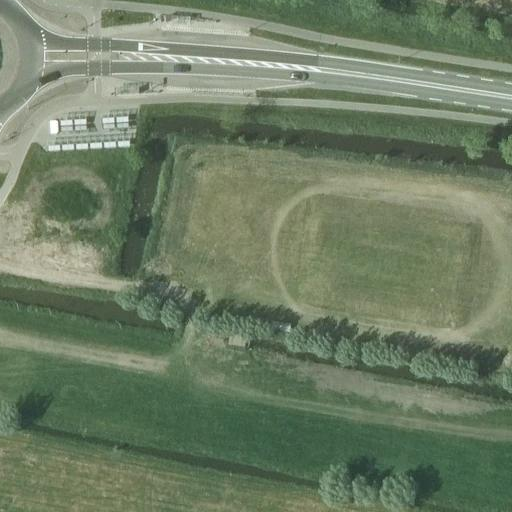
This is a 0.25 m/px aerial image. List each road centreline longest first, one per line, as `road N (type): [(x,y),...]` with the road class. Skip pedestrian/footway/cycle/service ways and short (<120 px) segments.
road 1 (primary): [(511,97),(248,63),(31,57)]
road 2 (track): [(0,262),(155,292)]
